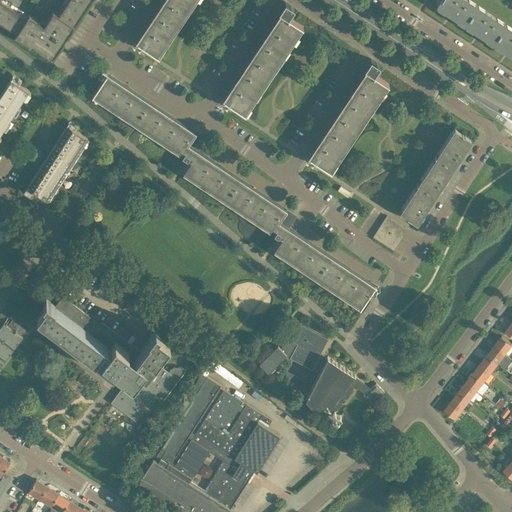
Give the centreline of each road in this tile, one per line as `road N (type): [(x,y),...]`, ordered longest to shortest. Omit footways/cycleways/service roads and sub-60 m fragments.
road 1 (residential): [(448,100),(493,132),(405,270)]
road 2 (residential): [(296,0),(448,100)]
road 3 (residential): [(405,270),(358,347),(416,401)]
road 4 (residential): [(301,511),(416,401)]
road 5 (residential): [(416,401),(511,275)]
road 6 (residential): [(511,84),(383,0)]
road 7 (residential): [(405,270),(283,181)]
road 8 (residential): [(2,295),(50,231),(0,189)]
road 9 (tertiary): [(454,80),(334,0)]
road 10 (residential): [(283,181),(362,62)]
road 11 (residential): [(198,121),(275,6)]
road 12 (residential): [(198,121),(88,43)]
